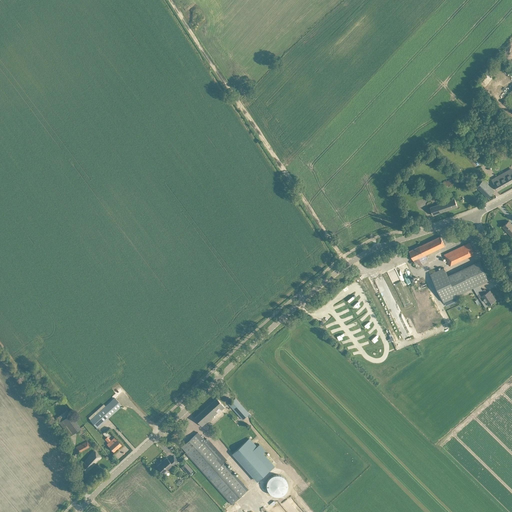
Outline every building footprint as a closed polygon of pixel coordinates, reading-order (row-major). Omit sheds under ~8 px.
[(493,79),(486,74),(479,83),(486,88),(493,79)] [(492,179),(495,186),(498,190),(511,182),(511,169),(506,172),(506,171),(492,179)] [(442,182),(444,187),(450,184),(450,186),(460,182),(458,176),(442,182)] [(470,178),(474,183),(473,183),(484,194),(488,197),(494,191),(491,187),(488,184),(489,183),(484,179),(483,180),(480,177),(476,180),(472,176),(470,178)] [(454,198),(430,207),(433,215),(457,207),(454,198)] [(511,236),(511,224),(509,221),(503,226),(511,236)] [(418,269),(422,267),(423,266),(421,262),(428,259),(426,255),(440,247),(445,245),(440,236),(409,251),(418,269)] [(444,254),(446,259),(449,265),(475,253),(469,243),(444,254)] [(432,273),(430,274),(443,302),(460,294),(454,283),(452,284),(448,275),(444,267),(432,273)] [(421,291),(427,289),(423,278),(416,280),(421,291)] [(481,292),(477,294),(479,297),(482,295),(488,305),(492,302),(496,300),(490,290),(487,292),(485,289),(481,292)] [(423,330),(432,326),(421,302),(423,302),(424,305),(426,305),(426,303),(424,304),(425,301),(422,300),(416,303),(410,306),(413,307),(416,316),(418,316),(421,315),(417,307),(421,309),(422,312),(421,314),(427,316),(424,318),(425,320),(423,321),(425,324),(420,322),(423,330)] [(115,398),(91,419),(97,427),(122,406),(115,398)] [(194,418),(198,422),(202,426),(217,412),(216,410),(219,407),(221,410),(225,407),(220,402),(217,398),(194,418)] [(235,398),(228,404),(242,419),(249,413),(247,411),(235,398)] [(67,410),(57,417),(60,421),(59,422),(70,436),(81,428),(67,410)] [(198,432),(182,447),(232,503),(247,489),(202,439),(203,437),(198,432)] [(114,436),(107,443),(114,451),(121,445),(114,436)] [(250,438),(232,453),(257,481),(274,465),(250,438)] [(87,440),(75,447),(78,452),(90,446),(87,440)] [(88,455),(79,466),(86,473),(101,457),(95,451),(90,456),(88,455)] [(157,466),(161,469),(163,472),(172,464),(173,465),(178,460),(174,456),(170,459),(171,461),(170,462),(166,457),(164,459),(157,466)] [(181,467),(188,474),(193,470),(186,463),(181,467)] [(266,483),(266,484),(266,486),(267,488),(267,490),(269,493),(271,494),(274,495),(276,496),(278,496),(281,495),(283,494),(285,492),(287,489),(287,488),(288,486),(288,484),(287,482),(287,481),(285,478),(284,476),(282,475),(280,474),(278,474),(276,474),(274,475),(271,476),(269,478),(268,479),(267,481),(266,483)]
